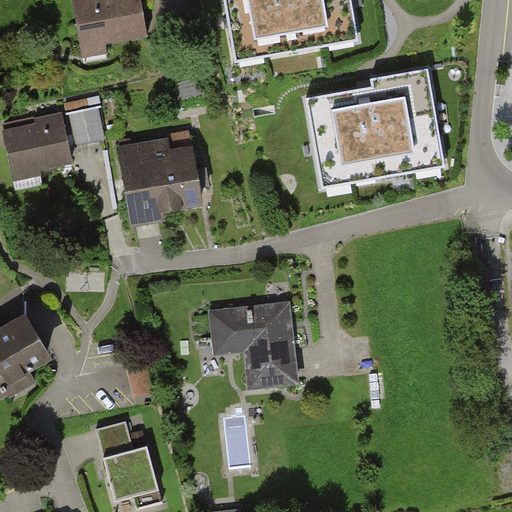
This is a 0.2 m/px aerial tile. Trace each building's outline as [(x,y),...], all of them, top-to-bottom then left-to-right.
[(135,0),(68,0),(76,58),(102,54),(101,45),(141,40),(135,0)] [(352,0),(226,0),(236,61),(359,41),(352,0)] [(428,72),(371,81),(373,91),(307,102),(322,188),(444,168),(428,72)] [(72,110),(80,141),(112,134),(104,102),(72,110)] [(58,113),(0,125),(0,136),(9,178),(70,164),(58,113)] [(109,149),(123,222),(194,208),(180,135),(109,149)] [(283,299),(204,308),(209,355),(240,351),(245,391),(294,386),(283,299)] [(0,388),(43,363),(12,311),(0,318),(0,388)] [(93,436),(99,460),(131,452),(125,428),(93,436)] [(138,511),(165,505),(150,447),(131,452),(99,460),(112,511),(138,511)]
